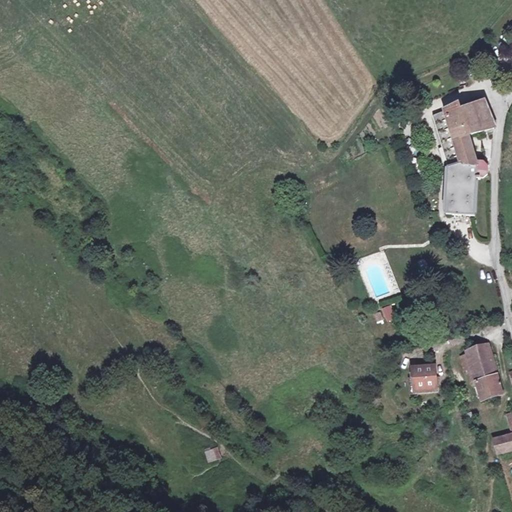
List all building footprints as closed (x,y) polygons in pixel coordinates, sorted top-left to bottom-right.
[(471,142),(497,134),(489,105),(475,109),(473,103),(433,116),(449,164),(450,217),(477,218),(479,186),(484,186),(488,182),(488,174),(484,166),(478,165),(471,142)] [(393,306),(383,307),(385,320),(395,319),(393,306)] [(465,350),(466,358),(490,352),(488,345),(465,350)] [(478,399),(501,393),(490,352),(466,358),(461,359),(463,370),(469,368),(478,399)] [(432,368),(411,369),(413,393),(434,392),(432,368)] [(503,399),(501,393),(478,399),(480,405),(503,399)] [(511,448),(511,435),(495,439),(497,451),(511,448)] [(219,448),(205,451),(208,463),(222,460),(219,448)]
